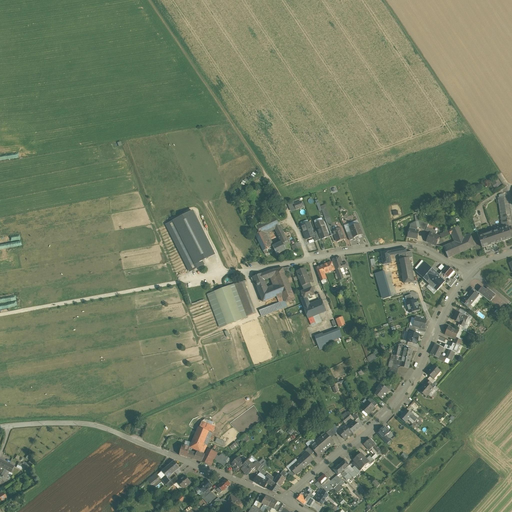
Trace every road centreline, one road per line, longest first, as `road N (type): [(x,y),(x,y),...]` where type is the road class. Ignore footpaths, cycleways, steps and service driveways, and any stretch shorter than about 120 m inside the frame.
road 1 (tertiary): [(286,503),(92,425),(0,427)]
road 2 (tertiary): [(286,503),(395,402),(469,274)]
road 3 (track): [(148,0),(287,209)]
road 4 (track): [(384,0),(499,174)]
road 5 (track): [(177,282),(0,316)]
road 6 (residential): [(469,274),(407,245),(309,259)]
road 7 (residential): [(309,259),(177,282)]
